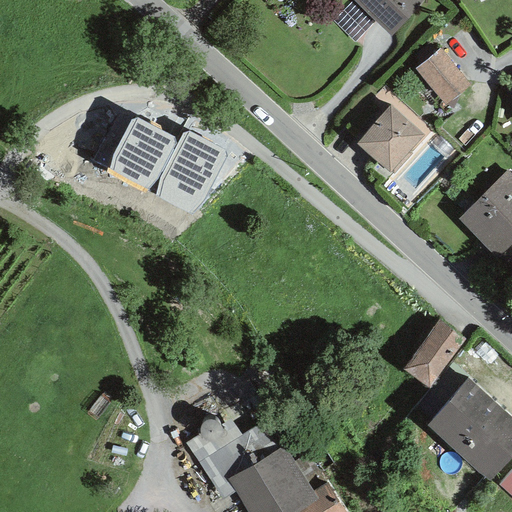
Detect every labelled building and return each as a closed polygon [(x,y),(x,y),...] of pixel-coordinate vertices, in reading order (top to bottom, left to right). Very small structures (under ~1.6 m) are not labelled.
[(355,42),(375,21),(354,0),(352,0),(333,20),(355,42)] [(354,0),(375,21),(392,35),(424,0),(354,0)] [(471,86),(441,48),(415,69),(445,106),(471,86)] [(391,174),(424,136),(389,106),(356,144),(391,174)] [(175,143),(173,137),(137,116),(131,118),(111,155),(107,172),(146,192),(158,176),(175,143)] [(188,131),(183,133),(157,184),(156,196),(190,215),(207,195),(227,157),(226,151),(188,131)] [(511,176),(506,171),(456,221),(509,273),(511,269),(511,176)] [(402,369),(428,389),(466,339),(440,319),(402,369)] [(489,482),(511,456),(511,419),(467,379),(425,425),(489,482)] [(241,435),(230,419),(219,425),(217,423),(214,420),(209,420),(205,421),(202,424),(199,427),(198,431),(200,434),(185,442),(220,500),(235,492),(227,478),(279,449),(255,426),(241,435)] [(346,511),(309,452),(293,461),(284,446),(279,449),(227,478),(235,492),(246,511),(346,511)] [(511,468),(498,484),(511,497),(511,468)]
